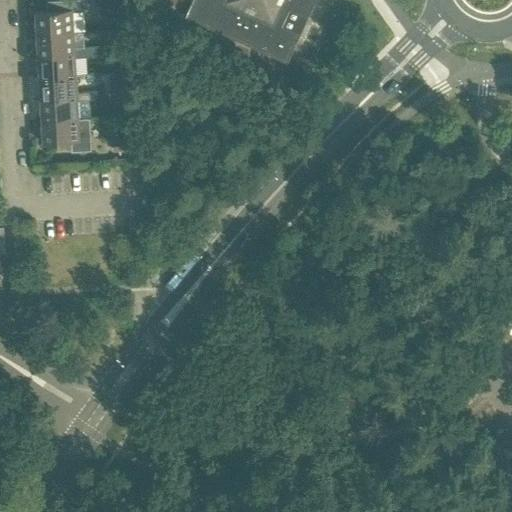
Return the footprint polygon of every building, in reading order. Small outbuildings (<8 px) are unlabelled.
[(36,35),(73,33),(71,10),(87,9),(86,0),(67,0),(46,1),(46,11),(34,12),(36,35)] [(193,0),(185,18),(286,64),(315,0),(193,0)] [(74,54),(74,49),(73,33),(36,35),(37,56),(74,54)] [(86,47),(86,49),(87,57),(99,56),(99,47),(86,47)] [(74,57),(87,57),(86,49),(74,49),(74,54),(74,57)] [(74,57),(74,54),(37,56),(38,77),(75,75),(74,57)] [(76,98),(76,92),(75,75),(38,77),(39,100),(76,98)] [(121,82),(110,83),(111,94),(122,94),(121,82)] [(86,92),(87,100),(97,99),(96,91),(86,92)] [(77,100),(87,100),(86,92),(76,92),(76,98),(77,100)] [(115,115),(130,114),(129,94),(114,95),(115,115)] [(78,119),(77,100),(76,98),(39,100),(41,121),(78,119)] [(78,119),(41,121),(42,143),(72,142),(72,148),(75,151),(84,150),(89,144),(88,125),(82,119),(78,120),(78,119)] [(113,138),(114,150),(127,149),(127,137),(113,138)] [(14,256),(26,255),(26,244),(14,244),(14,256)]
